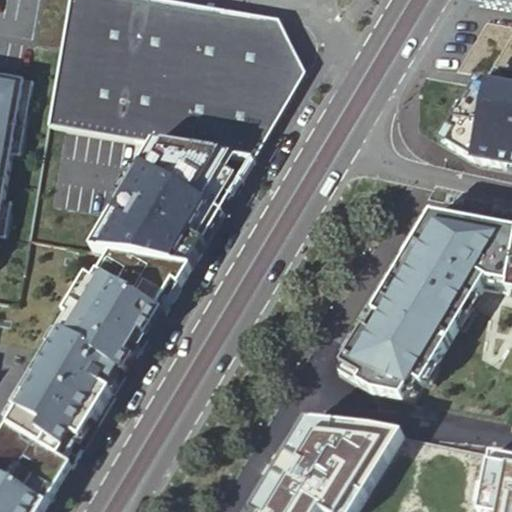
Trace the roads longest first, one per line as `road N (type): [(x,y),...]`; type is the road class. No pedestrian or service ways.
road 1 (secondary): [(399,0),(94,511)]
road 2 (secondary): [(134,511),(351,146)]
road 3 (secondary): [(351,146),(442,0)]
road 4 (unclassified): [(351,146),(432,179),(511,195)]
